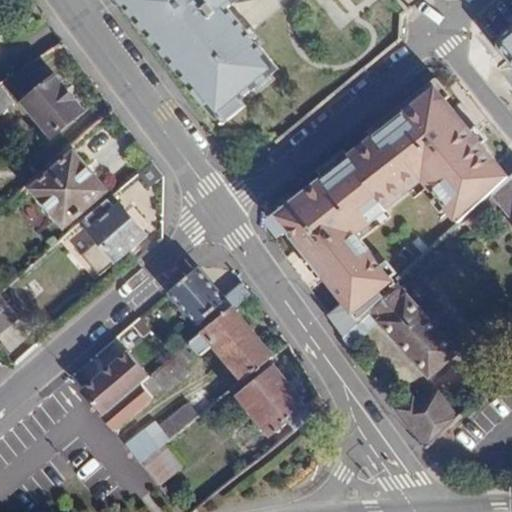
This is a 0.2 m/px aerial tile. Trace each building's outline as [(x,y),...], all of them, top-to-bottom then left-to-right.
[(123,0),(222,122),(246,103),(241,97),(279,66),(231,5),(237,0),(123,0)] [(511,23),(499,34),(498,46),(511,62),(511,23)] [(56,79),(27,102),(54,135),(83,112),(56,79)] [(385,291),(395,283),(360,244),(384,223),(380,219),(408,193),(448,236),(494,195),(511,180),(431,82),(277,214),(323,277),(325,276),(345,303),(328,316),(344,337),(385,299),(385,291)] [(0,92),(0,115),(11,109),(0,92)] [(75,152),(33,189),(66,227),(107,190),(75,152)] [(153,161),(76,226),(86,237),(93,231),(118,260),(124,257),(130,265),(156,246),(120,205),(127,198),(137,199),(164,173),(153,161)] [(511,216),(511,179),(511,180),(494,195),(511,216)] [(198,270),(169,295),(198,328),(200,326),(205,332),(250,293),(244,286),(225,302),(198,270)] [(458,352),(395,283),(385,291),(385,299),(344,337),(351,346),(365,336),(379,322),(430,378),(458,352)] [(0,293),(0,333),(20,317),(0,293)] [(253,297),(250,293),(205,332),(188,346),(199,359),(215,346),(243,381),(267,361),(273,357),(235,313),(253,297)] [(129,352),(82,390),(104,417),(142,385),(150,379),(129,352)] [(274,369),(267,361),(243,381),(250,389),(241,397),(273,435),(289,422),(296,430),(313,416),(304,406),(307,404),(276,367),(274,369)] [(153,398),(142,385),(104,417),(115,431),(153,398)] [(413,400),(398,410),(425,447),(457,418),(438,393),(419,408),(413,400)] [(160,422),(170,437),(200,417),(190,402),(160,422)] [(171,439),(158,423),(129,447),(142,463),(164,445),(171,439)] [(185,468),(164,445),(142,463),(161,488),(185,468)]
